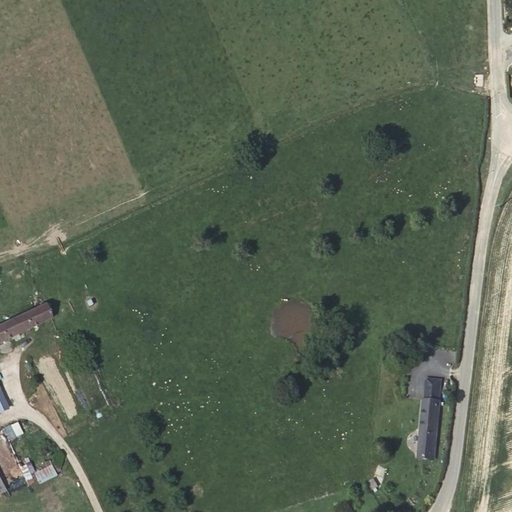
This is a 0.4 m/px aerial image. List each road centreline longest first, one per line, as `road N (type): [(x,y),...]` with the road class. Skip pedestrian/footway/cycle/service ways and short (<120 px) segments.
road 1 (tertiary): [(438,511),(448,490),(483,225),(511,137)]
road 2 (unclassified): [(492,0),(498,96),(511,127)]
